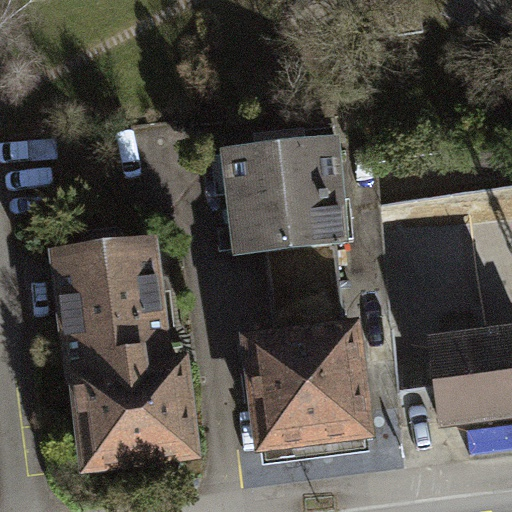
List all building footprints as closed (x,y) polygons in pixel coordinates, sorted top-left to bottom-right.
[(219,156),(230,254),(259,251),(327,244),(337,242),(326,144),(219,156)] [(259,251),(269,340),(337,333),(327,244),(259,251)] [(70,382),(81,467),(185,454),(174,366),(136,370),(134,354),(158,352),(145,247),(48,259),(64,382),(70,382)] [(413,259),(431,423),(511,413),(511,371),(508,336),(511,335),(511,271),(509,248),(413,259)] [(254,444),(357,432),(346,332),(337,333),(269,340),(243,343),(254,444)]
